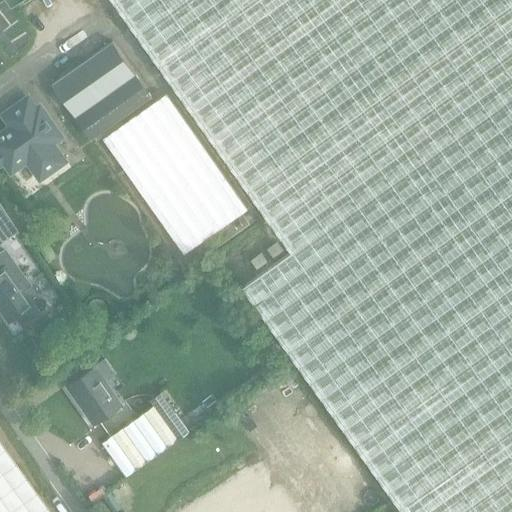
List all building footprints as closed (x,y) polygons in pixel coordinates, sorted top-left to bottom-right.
[(511,511),(511,0),(114,0),(293,250),(244,285),(287,345),(405,511),(511,511)] [(63,76),(53,84),(63,98),(77,117),(93,138),(152,95),(137,74),(113,41),(63,76)] [(166,93),(103,138),(184,253),(247,208),(166,93)] [(0,165),(4,163),(10,171),(26,160),(39,178),(63,161),(50,143),(59,137),(39,108),(36,111),(27,99),(11,110),(19,122),(0,135),(0,165)] [(0,204),(0,243),(18,230),(0,204)] [(0,313),(7,323),(15,317),(22,326),(39,314),(32,305),(32,303),(23,291),(30,286),(12,261),(4,250),(0,252),(0,313)] [(93,366),(65,387),(91,424),(120,403),(103,380),(114,373),(104,359),(93,366)] [(151,405),(101,443),(125,477),(187,431),(159,392),(148,400),(151,405)] [(0,511),(49,511),(0,443),(0,511)] [(110,491),(101,496),(110,511),(113,511),(120,508),(110,491)]
